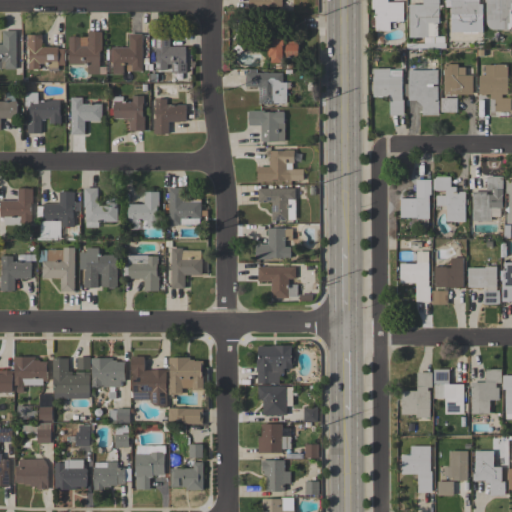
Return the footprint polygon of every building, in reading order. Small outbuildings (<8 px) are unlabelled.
[(266,6),(266,9),(249,9),(249,0),(282,0),(282,6),(266,6)] [(403,2),(403,21),(390,21),(390,30),(375,30),(375,20),(375,9),(372,9),(371,0),(388,0),(388,2),(403,2)] [(439,0),(439,23),(435,23),(435,36),(427,36),(427,37),(423,37),(423,42),(417,43),(417,37),(409,37),(409,4),(423,4),(423,0),(439,0)] [(482,31),(477,31),(477,33),(462,33),(462,32),(451,32),(451,17),(447,17),(447,7),(445,7),(445,0),(478,0),(478,3),(482,3),(482,31)] [(486,2),(485,2),(485,0),(511,0),(511,29),(493,29),(491,29),(488,27),(487,25),(487,24),(486,20),(486,2)] [(16,69),(4,69),(4,61),(1,61),(1,69),(0,69),(0,44),(2,44),(2,30),(16,30),(16,69)] [(87,64),(69,64),(69,51),(68,51),(68,36),(80,37),(80,46),(88,46),(88,32),(102,32),(102,50),(99,50),(99,74),(87,74),(87,64)] [(58,47),(58,49),(64,49),(64,65),(58,65),(58,71),(48,71),(48,64),(39,64),(39,69),(28,69),(28,61),(29,61),(29,49),(27,49),(27,34),(42,34),(42,46),(58,47)] [(142,71),(131,71),(131,64),(122,64),(122,74),(113,74),(113,64),(112,64),(112,62),(108,62),(108,50),(112,49),(112,47),(129,47),(129,34),(142,34),(142,71)] [(185,46),(185,62),(186,62),(186,72),(171,72),(171,64),(167,64),(167,69),(155,69),(155,61),(156,61),(156,49),(155,49),(155,35),(170,35),(170,46),(185,46)] [(272,62),(272,57),(269,57),(269,46),(267,46),(267,35),(298,35),(298,57),(283,57),(283,62),(272,62)] [(444,64),(458,64),(458,67),(465,67),(465,75),(473,75),(473,94),(444,94),(444,64)] [(479,75),(485,75),(485,65),(493,65),(493,64),(507,64),(507,94),(502,94),(502,98),(510,97),(511,111),(494,111),(494,99),(490,99),(490,94),(479,94),(479,75)] [(374,68),(390,69),(390,70),(402,70),(401,100),(404,100),(403,115),(389,115),(390,97),(373,96),(374,68)] [(408,100),(408,70),(437,70),(437,84),(427,84),(427,86),(437,86),(437,101),(438,101),(438,115),(422,115),(422,105),(416,100),(408,100)] [(282,72),(282,82),(286,82),(286,103),(273,103),(259,103),(259,86),(245,86),(245,72),(282,72)] [(60,101),(60,115),(60,123),(49,123),(49,117),(45,117),(45,120),(41,120),(41,133),(27,133),(27,115),(30,115),(30,106),(25,106),(25,92),(38,92),(38,100),(60,101)] [(129,118),(114,118),(113,101),(113,97),(123,96),(123,102),(132,101),(132,96),(143,95),(143,100),(145,100),(145,104),(142,104),(143,116),(144,116),(144,130),(130,130),(129,118)] [(101,104),(101,121),(82,121),(82,127),(71,127),(71,97),(82,97),(82,103),(101,104)] [(168,121),(168,133),(154,133),(154,118),(156,118),(156,107),(155,107),(155,98),(166,98),(166,104),(186,104),(186,121),(168,121)] [(457,98),(457,112),(441,112),(441,98),(457,98)] [(0,101),(16,101),(16,118),(1,118),(0,130),(0,101)] [(284,141),(260,141),(260,125),(245,126),(245,110),(264,110),(264,112),(274,112),(274,111),(283,111),(283,123),(284,123),(284,141)] [(269,166),(269,150),(284,150),(284,149),(293,149),(293,163),(292,163),(292,169),(302,169),(302,180),(283,180),(283,179),(272,179),(272,181),(257,181),(257,166),(269,166)] [(465,199),(467,199),(467,204),(465,204),(465,221),(447,221),(447,205),(436,205),(436,195),(445,195),(445,190),(435,190),(433,190),(433,178),(435,178),(435,176),(450,176),(450,186),(456,186),(456,191),(465,191),(465,199)] [(473,191),(486,191),(486,194),(493,194),(493,190),(487,190),(487,176),(503,176),(503,208),(491,208),(491,221),(472,221),(473,191)] [(429,218),(428,218),(428,227),(418,227),(417,217),(401,217),(400,198),(416,198),(416,179),(431,179),(431,195),(429,195),(429,218)] [(201,198),(201,218),(199,218),(199,224),(180,224),(180,225),(169,225),(169,188),(183,187),(183,198),(201,198)] [(0,200),(18,200),(18,188),(32,188),(32,203),(30,203),(30,215),(31,215),(31,223),(20,223),(20,225),(4,225),(4,217),(0,217),(0,200)] [(83,188),(97,188),(97,202),(101,202),(101,205),(106,205),(106,198),(117,198),(117,221),(98,221),(98,224),(88,224),(88,221),(85,221),(85,207),(83,207),(83,188)] [(295,188),(294,219),(288,219),(288,220),(271,220),(271,202),(258,202),(258,188),(295,188)] [(59,203),(59,191),(74,192),(74,206),(72,206),(72,218),(73,218),(73,226),(61,226),(61,220),(43,220),(43,218),(37,218),(37,206),(43,206),(43,203),(59,203)] [(144,191),(159,191),(159,206),(157,206),(157,219),(158,219),(158,226),(147,226),(147,228),(138,228),(138,229),(128,229),(128,204),(144,204),(144,191)] [(267,228),(284,228),(292,228),(292,240),(285,240),(285,247),(290,247),(290,258),(281,258),(281,257),(271,257),(271,259),(255,259),(255,244),(267,244),(267,228)] [(74,291),(60,291),(60,278),(42,278),(42,260),(47,260),(47,249),(62,249),(62,247),(74,247),(74,291)] [(98,287),(84,287),(84,270),(86,270),(86,248),(98,248),(98,254),(116,254),(116,269),(117,269),(117,286),(115,286),(114,288),(110,288),(108,286),(101,286),(101,274),(98,274),(98,287)] [(171,248),(182,248),(182,250),(200,250),(200,258),(202,258),(202,275),(185,275),(185,288),(171,288),(171,248)] [(144,278),(128,278),(128,276),(123,276),(123,264),(128,264),(128,255),(148,255),(148,256),(158,256),(158,264),(156,264),(156,276),(158,276),(158,291),(144,291),(144,278)] [(15,291),(0,291),(0,276),(2,276),(2,264),(1,264),(1,256),(12,256),(12,261),(31,261),(31,278),(15,278),(15,291)] [(428,286),(430,286),(430,301),(416,301),(416,283),(400,282),(400,263),(416,263),(416,257),(428,257),(428,263),(428,286)] [(463,287),(435,287),(434,266),(446,266),(446,268),(451,267),(451,258),(463,257),(463,287)] [(511,301),(502,301),(502,280),(504,280),(504,262),(511,262),(511,301)] [(468,287),(468,268),(485,267),(485,266),(496,266),(496,286),(468,287)] [(295,267),(295,278),(288,278),(288,284),(297,284),(297,296),(288,296),(288,298),(271,297),(271,281),(258,281),(258,267),(295,267)] [(448,304),(432,304),(431,291),(447,290),(448,304)] [(499,290),(499,304),(483,304),(483,290),(499,290)] [(279,383),(257,383),(257,372),(256,372),(256,360),(258,360),(257,346),(271,346),(271,345),(292,345),(292,355),(294,355),(294,360),(292,360),(292,368),(283,368),(283,373),(280,373),(280,375),(279,376),(279,383)] [(14,385),(14,379),(15,379),(14,365),(13,365),(13,357),(35,356),(35,360),(40,360),(40,361),(47,361),(48,371),(46,372),(47,381),(42,381),(42,384),(14,385)] [(150,399),(132,400),(132,373),(131,373),(131,356),(144,356),(144,370),(166,370),(167,408),(159,408),(159,405),(155,405),(150,402),(150,399)] [(77,357),(90,357),(90,369),(77,369),(77,357)] [(203,389),(192,390),(192,388),(182,388),(182,394),(168,395),(168,378),(170,378),(170,364),(169,364),(169,357),(190,357),(190,359),(194,359),(194,361),(203,361),(203,389)] [(54,399),(54,393),(53,393),(53,358),(68,358),(68,371),(72,371),(72,375),(75,375),(75,372),(90,372),(90,375),(89,375),(89,394),(89,398),(54,399)] [(112,358),(112,360),(117,360),(117,362),(125,362),(125,381),(120,381),(120,386),(91,386),(91,358),(112,358)] [(0,369),(13,369),(13,375),(12,375),(12,392),(0,392),(0,369)] [(463,391),(466,391),(466,401),(463,401),(463,413),(445,414),(445,398),(434,398),(434,383),(433,383),(433,369),(449,369),(449,384),(463,384),(463,391)] [(485,369),(501,369),(501,383),(485,383),(485,369)] [(430,417),(416,417),(416,414),(401,414),(401,390),(417,390),(417,372),(432,372),(432,387),(428,387),(428,391),(430,391),(430,417)] [(511,419),(506,419),(506,389),(502,389),(502,375),(511,375),(511,419)] [(471,384),(485,384),(485,387),(491,387),(491,397),(490,397),(489,414),(471,414),(471,384)] [(286,386),(286,387),(292,387),(292,406),(286,406),(286,415),(263,414),(263,399),(258,399),(258,386),(286,386)] [(52,406),(52,421),(39,421),(39,407),(52,406)] [(317,408),(317,421),(303,421),(303,407),(317,408)] [(129,408),(129,422),(110,422),(109,419),(108,410),(116,410),(116,408),(129,408)] [(183,423),(183,421),(168,421),(168,408),(185,408),(202,409),(202,424),(183,423)] [(290,449),(282,449),(282,453),(258,453),(258,437),(261,437),(262,423),(282,423),(282,428),(290,428),(290,449)] [(36,425),(36,424),(51,424),(51,443),(37,443),(37,433),(22,434),(22,425),(36,425)] [(89,446),(75,446),(75,432),(78,432),(79,425),(89,425),(89,446)] [(128,447),(115,447),(114,427),(128,427),(128,447)] [(0,428),(12,428),(12,442),(0,442),(0,428)] [(202,457),(189,457),(188,444),(202,444),(202,457)] [(305,444),(318,444),(318,458),(305,458),(305,444)] [(165,446),(165,453),(164,453),(164,475),(154,475),(154,478),(149,478),(149,489),(135,489),(135,454),(136,454),(136,445),(165,446)] [(430,471),(432,471),(432,492),(418,492),(418,474),(401,474),(401,455),(410,455),(410,446),(430,446),(430,471)] [(493,467),(501,467),(501,481),(505,481),(505,495),(489,495),(489,482),(485,482),(485,480),(473,480),(473,474),(475,474),(475,451),(493,450),(493,467)] [(467,480),(453,480),(453,477),(448,477),(448,475),(444,475),(444,467),(449,467),(449,451),(467,451),(467,480)] [(9,486),(0,486),(0,454),(2,454),(2,459),(9,459),(9,486)] [(48,489),(36,489),(36,486),(30,486),(30,484),(23,484),(23,483),(16,483),(16,466),(19,466),(19,459),(43,459),(47,466),(48,489)] [(82,460),(82,468),(86,468),(86,486),(76,487),(76,489),(55,490),(54,463),(64,462),(64,460),(82,460)] [(284,471),(290,471),(290,483),(284,483),(284,491),(266,491),(266,477),(263,477),(263,471),(261,471),(261,460),(284,460),(284,471)] [(124,467),(124,468),(130,468),(131,481),(125,481),(125,484),(117,484),(117,485),(111,485),(111,487),(105,487),(105,490),(94,490),(93,468),(94,468),(94,462),(107,462),(117,462),(117,467),(124,467)] [(203,490),(186,490),(186,487),(171,487),(170,468),(193,468),(193,462),(203,462),(203,490)] [(305,481),(319,481),(319,494),(305,494),(305,481)] [(437,495),(437,481),(453,481),(453,495),(437,495)] [(294,510),(294,511),(260,511),(262,511),(262,499),(282,499),(282,510),(293,510),(294,510)]
